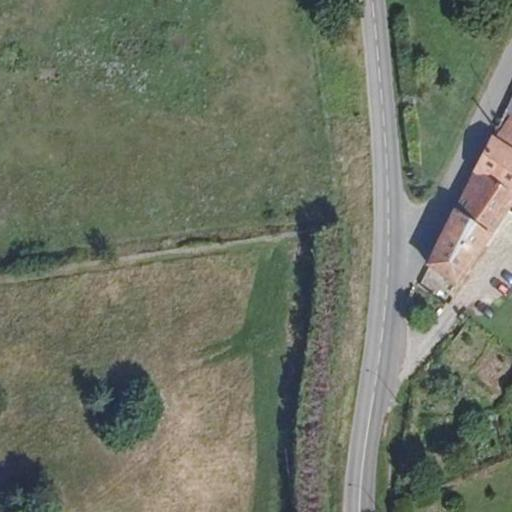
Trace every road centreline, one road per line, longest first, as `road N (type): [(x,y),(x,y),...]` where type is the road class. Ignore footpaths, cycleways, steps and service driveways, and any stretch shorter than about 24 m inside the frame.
road 1 (tertiary): [(391,256),(368,0)]
road 2 (tertiary): [(360,511),(391,256)]
road 3 (residential): [(391,256),(429,240),(511,52)]
